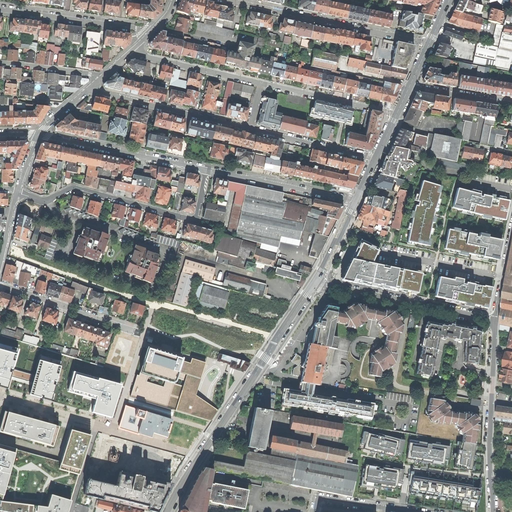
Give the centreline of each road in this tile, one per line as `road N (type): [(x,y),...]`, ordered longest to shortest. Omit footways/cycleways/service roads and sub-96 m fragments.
road 1 (secondary): [(167,511),(316,279)]
road 2 (residential): [(46,200),(77,187),(189,219),(197,215),(207,170)]
road 3 (residential): [(429,43),(230,0)]
road 4 (residential): [(497,319),(492,511)]
road 5 (residential): [(316,279),(497,319)]
road 6 (residential): [(46,200),(56,214),(164,252),(153,295)]
road 7 (residential): [(207,170),(39,135)]
road 8 (residential): [(88,89),(250,128)]
road 9 (residential): [(0,9),(149,33)]
road 10 (residential): [(354,200),(207,170)]
road 11 (residential): [(0,284),(137,331)]
road 12 (residential): [(398,113),(261,82)]
road 13 (residential): [(261,82),(130,52)]
road 14 (residential): [(250,128),(375,158)]
